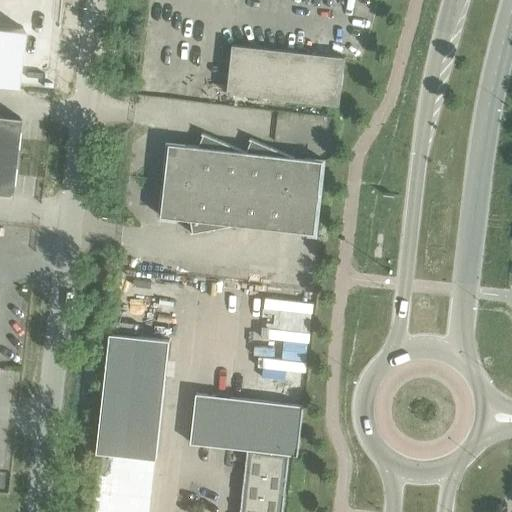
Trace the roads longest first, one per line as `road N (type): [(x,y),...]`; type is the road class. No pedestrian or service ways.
road 1 (unclassified): [(104,0),(43,511)]
road 2 (secondary): [(457,354),(479,173),(511,0)]
road 3 (secondary): [(454,0),(421,136),(399,348)]
road 4 (secondary): [(399,348),(380,360),(360,402),(365,434),(397,462)]
